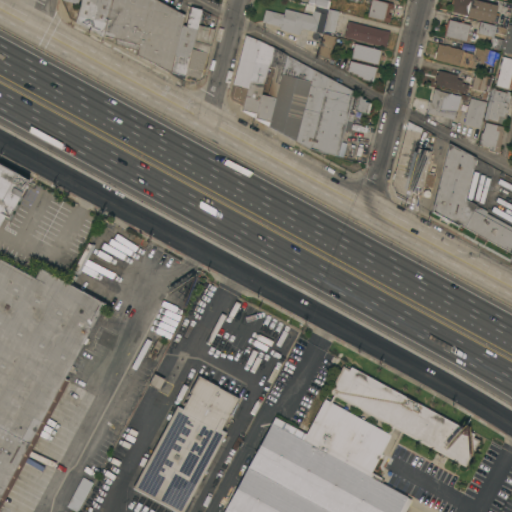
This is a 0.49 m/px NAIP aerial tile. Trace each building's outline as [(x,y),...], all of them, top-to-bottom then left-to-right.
[(169,72),(136,54),(138,49),(115,43),(116,39),(100,35),(76,21),(81,0),(156,0),(184,15),(182,25),(185,26),(190,6),(201,9),(197,24),(185,74),(184,75),(169,72)] [(307,0),(330,0),(328,8),(307,3),(307,0)] [(394,10),(392,14),(391,14),(389,22),(367,16),(370,0),(376,0),(386,2),(392,3),(393,5),(393,8),(391,9),(394,10)] [(451,6),(450,6),(451,0),(477,0),(497,5),(493,22),(467,16),(467,15),(450,11),(451,6)] [(283,15),(285,10),(292,11),(292,10),(312,15),(314,5),(327,9),(321,33),(301,27),(298,35),(279,30),(280,27),(262,22),(265,10),(283,15)] [(328,9),(338,11),(334,33),(323,30),(328,9)] [(470,24),(466,41),(444,35),(445,35),(444,34),(445,30),(443,29),(445,21),(448,22),(449,19),(470,24)] [(389,31),(385,47),(344,36),(347,21),(389,31)] [(496,26),(493,37),(477,33),(480,21),(496,26)] [(197,24),(214,28),(208,53),(205,52),(199,78),(185,74),(197,24)] [(508,24),(511,25),(511,57),(506,55),(507,53),(501,51),(508,24)] [(323,33),(335,36),(329,58),(317,56),(323,33)] [(243,106),(231,99),(229,96),(245,35),(259,41),(273,47),(286,54),(267,125),(255,118),(241,111),(243,106)] [(354,43),(382,50),(381,54),(383,55),(382,60),(379,59),(378,64),(350,57),(354,43)] [(463,50),(463,51),(474,54),(476,46),(490,49),(489,50),(494,51),(491,63),(486,62),(486,63),(473,60),(472,60),(477,61),(475,68),(460,64),(459,65),(434,59),(438,43),(463,50)] [(267,125),(286,54),(312,68),(328,77),(354,91),(337,156),(310,149),(294,140),(267,125)] [(503,56),(511,58),(511,73),(508,89),(495,85),(503,56)] [(377,67),(376,72),(378,72),(377,78),(375,77),(374,82),(361,79),(362,77),(356,76),(357,74),(352,73),(352,72),(347,71),(350,60),(377,67)] [(435,84),(436,79),(435,79),(436,74),(437,75),(439,70),(457,75),(456,78),(462,80),(462,83),(468,84),(466,92),(435,84)] [(475,73),(489,77),(488,82),(485,81),(483,90),(471,87),(475,73)] [(492,88),(495,88),(494,89),(508,93),(507,97),(509,98),(506,109),(507,109),(504,123),(487,119),(487,120),(484,119),(492,88)] [(425,112),(428,102),(431,102),(432,99),(431,99),(434,89),(460,96),(457,110),(456,109),(453,119),(425,112)] [(355,95),(361,96),(361,98),(364,99),(364,102),(371,103),(368,113),(352,109),(355,95)] [(465,118),(464,118),(468,103),(469,103),(470,98),(486,102),(479,128),(463,124),(465,118)] [(407,121),(421,128),(416,148),(430,151),(422,187),(407,183),(404,197),(395,192),(392,185),(407,121)] [(504,127),(501,137),(502,137),(498,152),(488,150),(489,147),(480,145),(481,144),(478,143),(481,132),(483,133),(485,122),(504,127)] [(457,226),(431,211),(449,143),(475,158),(465,199),(458,224),(457,226)] [(0,163),(28,179),(24,188),(26,189),(22,197),(20,195),(8,218),(5,216),(0,225),(0,163)] [(465,199),(487,211),(486,213),(511,227),(511,252),(486,239),(485,241),(476,236),(477,234),(458,224),(465,199)] [(0,259),(34,278),(40,268),(104,303),(63,378),(68,381),(0,507),(0,259)] [(223,511),(275,417),(306,434),(325,399),(329,401),(333,395),(328,392),(343,366),(349,369),(350,367),(474,434),(472,437),(479,440),(465,467),(394,428),(371,472),(381,478),(380,479),(383,480),(381,483),(411,499),(404,511),(223,511)] [(176,406),(182,409),(190,393),(189,392),(198,375),(218,386),(218,387),(239,398),(230,414),(229,414),(220,429),(226,432),(182,511),(175,511),(132,488),(176,406)]
